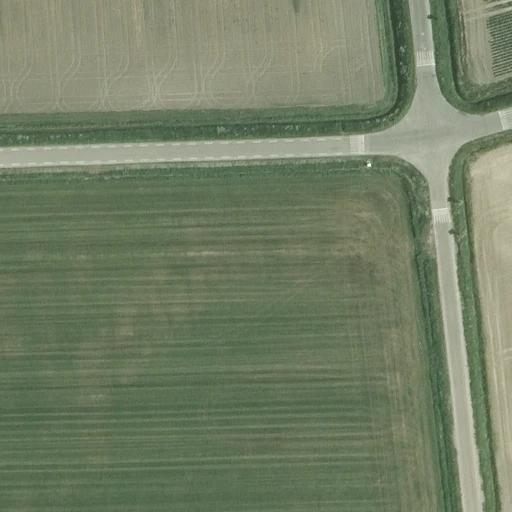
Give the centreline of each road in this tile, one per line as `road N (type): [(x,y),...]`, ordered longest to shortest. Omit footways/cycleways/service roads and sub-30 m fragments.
road 1 (unclassified): [(0,160),(429,143)]
road 2 (unclassified): [(466,511),(429,143)]
road 3 (unclassified): [(429,143),(415,0)]
